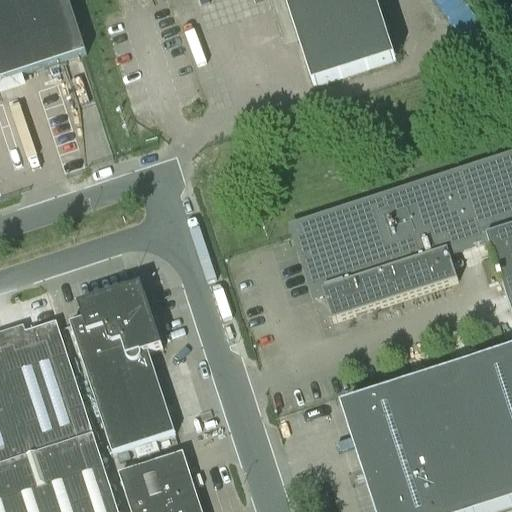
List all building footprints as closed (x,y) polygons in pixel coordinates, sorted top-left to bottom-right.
[(0,0),(0,85),(80,59),(86,57),(67,0),(0,0)] [(283,0),(313,89),(395,62),(374,0),(283,0)] [(511,170),(295,241),(315,301),(324,298),(332,325),(458,284),(449,257),(488,245),(511,318),(511,170)] [(82,323),(70,327),(112,458),(175,438),(149,356),(162,352),(146,302),(142,288),(78,309),(82,323)] [(0,511),(116,511),(56,325),(0,343),(0,511)] [(511,352),(383,395),(346,408),(380,511),(493,511),(511,506),(511,352)] [(201,511),(197,499),(183,457),(119,477),(129,511),(201,511)]
